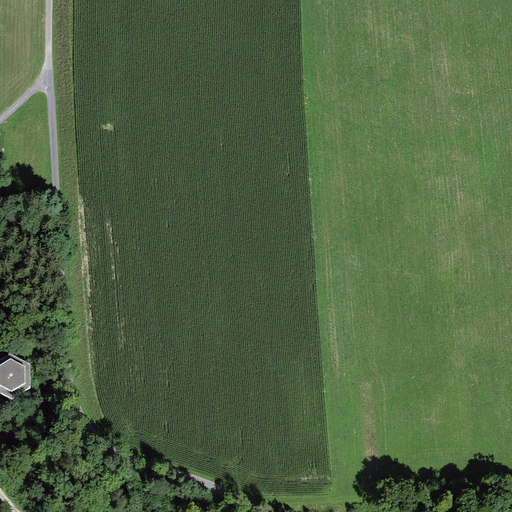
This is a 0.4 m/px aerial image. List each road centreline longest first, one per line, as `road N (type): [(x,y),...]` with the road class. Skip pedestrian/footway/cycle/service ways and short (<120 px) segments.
road 1 (track): [(47,80),(57,287),(73,394),(89,428),(114,450),(217,487),(258,511)]
road 2 (track): [(0,120),(47,80),(49,0)]
